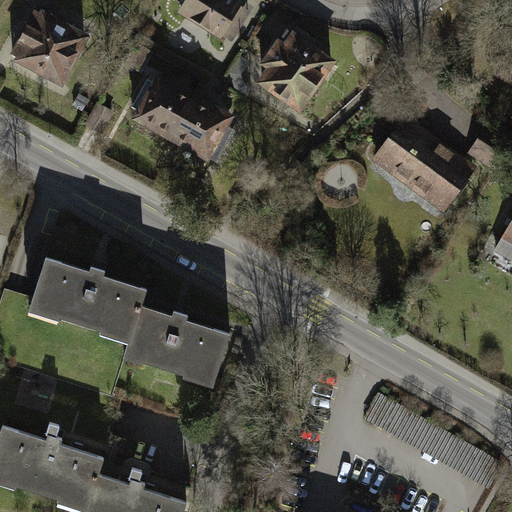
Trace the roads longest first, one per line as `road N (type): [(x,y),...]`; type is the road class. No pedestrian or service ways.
road 1 (tertiary): [(0,133),(272,288)]
road 2 (tertiary): [(272,288),(511,423)]
road 3 (residential): [(272,288),(202,511)]
